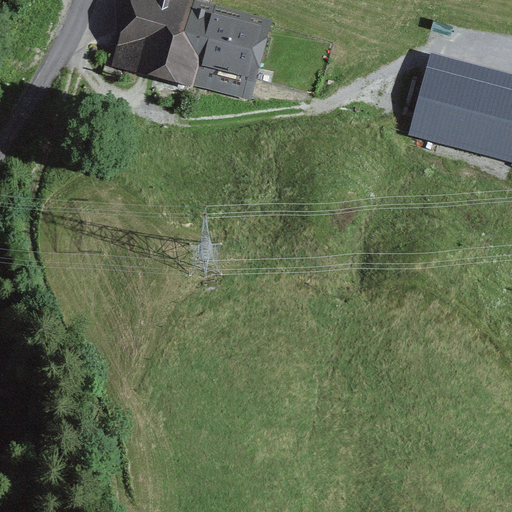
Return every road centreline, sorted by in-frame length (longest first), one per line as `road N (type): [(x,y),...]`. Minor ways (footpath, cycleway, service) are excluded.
road 1 (track): [(124,511),(112,446),(26,241),(32,180),(74,77),(72,38)]
road 2 (residential): [(82,0),(72,38),(0,146)]
